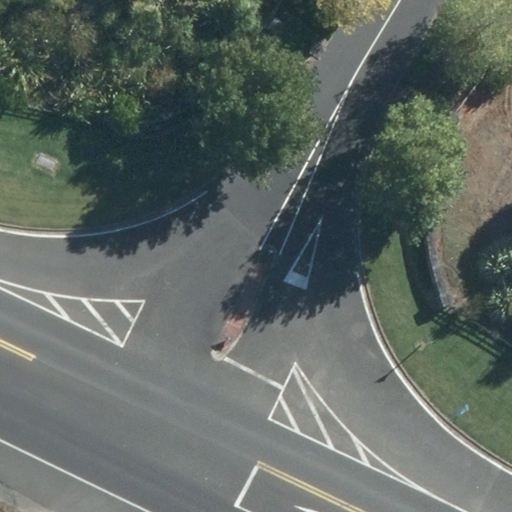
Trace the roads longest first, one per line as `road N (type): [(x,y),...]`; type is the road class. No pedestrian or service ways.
road 1 (residential): [(146,409),(272,156),(346,95)]
road 2 (residential): [(346,95),(344,171),(230,443)]
road 3 (primary): [(0,341),(146,409)]
road 4 (primary): [(230,443),(361,511)]
